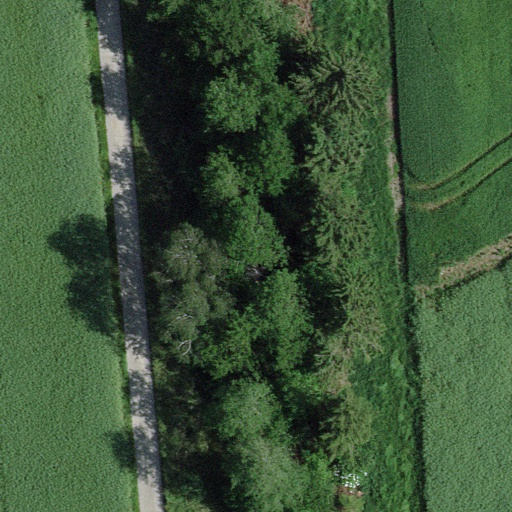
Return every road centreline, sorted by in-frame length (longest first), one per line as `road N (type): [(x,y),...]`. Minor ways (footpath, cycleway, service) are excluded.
road 1 (track): [(147,511),(103,0)]
road 2 (track): [(410,511),(379,0)]
